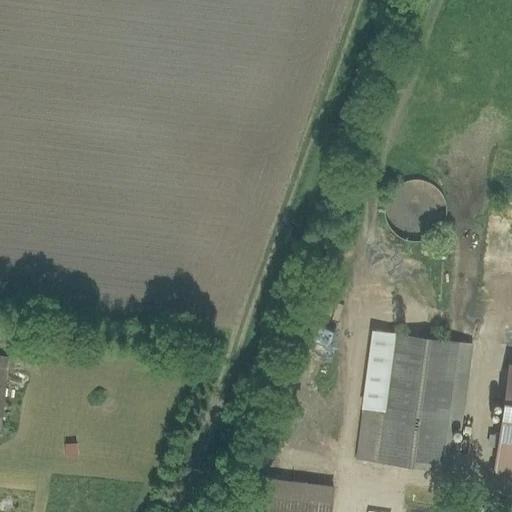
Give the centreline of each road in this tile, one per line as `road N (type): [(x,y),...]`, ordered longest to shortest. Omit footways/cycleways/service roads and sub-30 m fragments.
road 1 (track): [(177,511),(360,0)]
road 2 (unknown): [(266,511),(322,371)]
